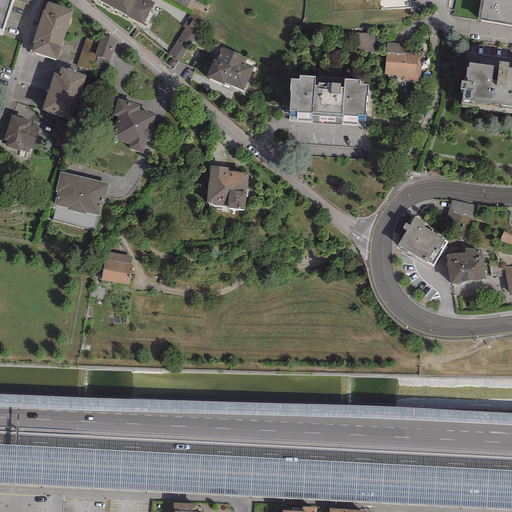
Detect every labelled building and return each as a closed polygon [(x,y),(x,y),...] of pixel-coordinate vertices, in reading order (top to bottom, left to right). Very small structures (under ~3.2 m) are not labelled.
[(0,0),(0,29),(1,29),(11,0),(0,0)] [(97,0),(126,16),(135,0),(97,0)] [(135,0),(126,16),(142,24),(154,3),(148,0),(135,0)] [(511,0),(480,0),(477,20),(511,25),(511,0)] [(72,10),(47,2),(44,10),(43,10),(32,43),(34,43),(31,51),(56,60),(72,10)] [(191,13),(183,27),(185,28),(191,32),(200,18),(191,13)] [(191,32),(185,28),(168,54),(179,61),(195,35),(191,32)] [(375,34),(354,33),(353,51),(373,53),(375,34)] [(116,40),(101,35),(99,41),(94,55),(96,56),(97,56),(109,60),(110,60),(116,40)] [(94,55),(99,41),(85,37),(76,66),(91,71),(96,56),(94,55)] [(387,43),(386,53),(404,54),(404,52),(405,44),(387,43)] [(246,58),(221,47),(215,60),(213,59),(206,77),(224,84),(225,83),(243,91),(253,67),(244,63),(246,58)] [(417,53),(404,52),(404,54),(386,53),(384,74),(395,75),(395,77),(401,77),(401,80),(420,82),(422,55),(417,54),(417,53)] [(109,60),(97,56),(93,69),(104,73),(109,60)] [(508,63),(499,61),(496,80),(491,79),(493,66),(469,63),(468,68),(467,67),(465,77),(467,77),(466,81),(461,80),(460,89),(463,89),(461,102),(511,109),(511,68),(508,68),(508,63)] [(86,75),(60,67),(58,74),(53,72),(41,110),(72,120),(86,75)] [(315,77),(299,75),(299,79),(290,79),(289,91),(291,91),(289,111),(297,111),(296,112),(311,113),(311,115),(342,118),(342,115),(357,117),(357,115),(364,115),(366,96),(368,96),(368,85),(359,84),(359,80),(344,79),(344,87),(340,87),(340,83),(331,83),(331,84),(318,83),(318,86),(314,85),(315,77)] [(140,105),(117,99),(113,115),(117,116),(114,127),(117,128),(114,139),(129,144),(128,149),(142,153),(146,141),(149,142),(154,125),(152,125),(155,114),(138,109),(140,105)] [(31,122),(12,115),(3,139),(7,140),(5,147),(20,152),(21,150),(29,153),(30,149),(32,149),(39,129),(30,126),(31,122)] [(228,168),(210,166),(206,204),(213,204),(213,205),(226,206),(226,208),(244,209),(245,196),(246,196),(248,173),(228,171),(228,168)] [(109,183),(59,172),(55,192),(57,192),(54,205),(67,208),(67,210),(86,215),(86,213),(99,216),(102,204),(104,204),(109,183)] [(477,206),(451,200),(446,217),(459,223),(463,214),(474,218),(477,206)] [(425,223),(414,216),(410,226),(405,223),(403,227),(407,230),(397,245),(433,266),(447,242),(444,240),(445,239),(423,227),(425,223)] [(511,235),(503,232),(499,240),(511,245),(511,235)] [(465,253),(446,255),(450,284),(485,279),(480,250),(464,248),(465,253)] [(132,256),(108,252),(107,260),(104,260),(100,280),(129,285),(132,264),(130,264),(132,256)] [(202,511),(197,511),(197,504),(173,503),(172,511),(202,511)]
